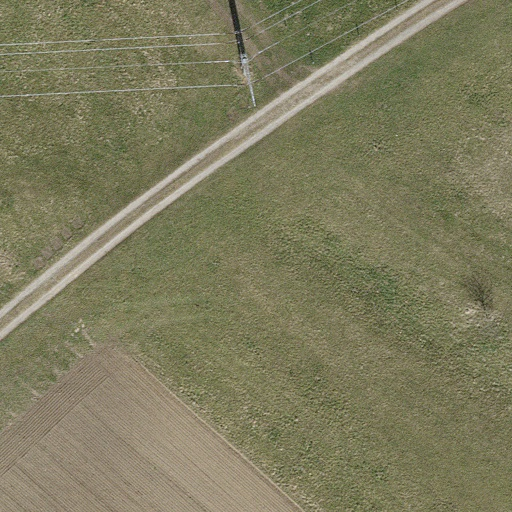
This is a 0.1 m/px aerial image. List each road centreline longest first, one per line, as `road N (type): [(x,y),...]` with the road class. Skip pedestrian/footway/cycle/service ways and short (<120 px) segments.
road 1 (track): [(323,83),(0,339)]
road 2 (track): [(461,0),(323,83)]
